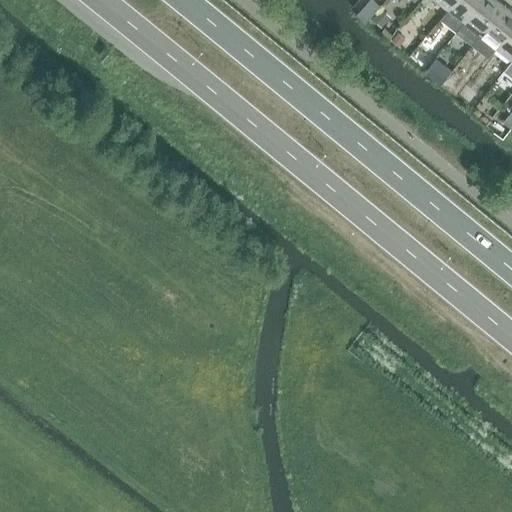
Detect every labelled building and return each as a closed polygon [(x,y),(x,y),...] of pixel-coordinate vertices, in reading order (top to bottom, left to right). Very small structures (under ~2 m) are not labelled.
[(435,0),(448,10),(455,0),(435,0)] [(455,0),(448,10),(441,19),(457,32),(481,0),(455,0)] [(481,0),(457,32),(473,45),(480,35),(506,3),(501,0),(481,0)] [(480,35),(496,48),(511,27),(511,8),(510,6),(506,3),(480,35)] [(511,27),(496,48),(511,60),(511,27)]
